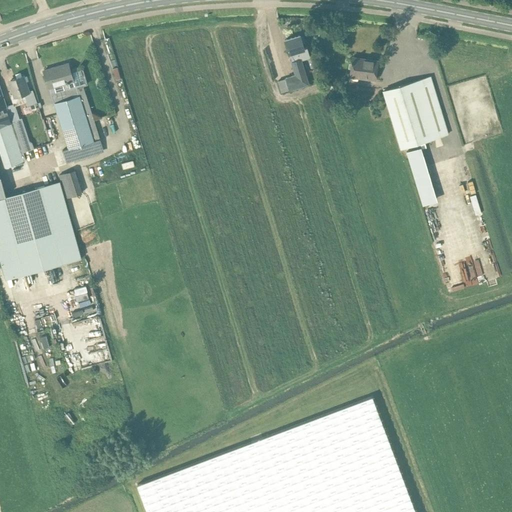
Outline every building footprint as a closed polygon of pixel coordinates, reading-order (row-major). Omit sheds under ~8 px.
[(300,36),(300,35),(285,40),(291,61),(290,61),(294,74),(285,77),(285,78),(277,80),(281,92),(289,89),(289,90),(309,84),(302,60),(310,58),(306,46),(304,47),(302,43),(304,42),(302,36),(300,36)] [(378,60),(352,57),(349,76),(375,79),(378,60)] [(49,88),(62,84),(63,87),(74,83),(68,63),(44,70),(49,88)] [(29,92),(24,75),(10,80),(14,93),(9,94),(14,106),(25,102),(27,106),(37,103),(36,98),(33,90),(29,92)] [(449,134),(431,75),(382,90),(400,149),(449,134)] [(52,94),(54,102),(54,103),(68,148),(62,150),(66,163),(98,153),(94,141),(100,139),(83,85),(52,94)] [(7,110),(0,89),(0,152),(5,167),(24,161),(23,160),(21,152),(11,121),(8,110),(7,110)] [(11,121),(21,152),(34,148),(32,144),(28,141),(20,118),(11,121)] [(405,150),(420,205),(434,201),(418,146),(405,150)] [(75,169),(59,175),(66,198),(83,193),(75,169)] [(0,260),(5,279),(81,258),(58,176),(46,179),(47,184),(5,196),(0,178),(0,260)] [(472,213),(478,212),(476,194),(470,195),(472,213)] [(468,288),(468,268),(455,268),(456,288),(468,288)] [(147,511),(416,511),(373,396),(138,485),(147,511)]
